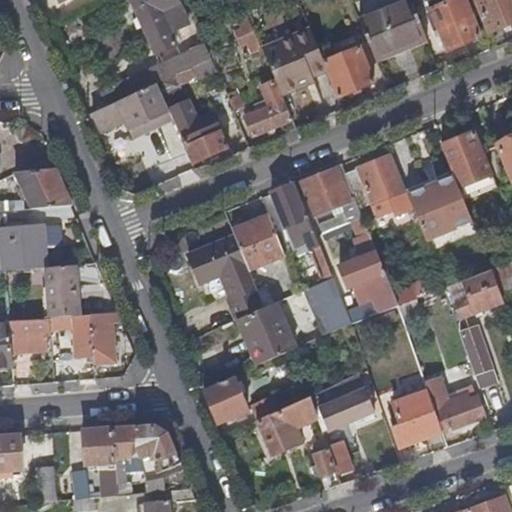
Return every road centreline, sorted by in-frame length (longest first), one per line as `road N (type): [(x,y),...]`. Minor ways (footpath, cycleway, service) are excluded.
road 1 (residential): [(511,65),(110,230)]
road 2 (residential): [(339,511),(511,452)]
road 3 (residential): [(179,398),(110,230)]
road 4 (residential): [(0,412),(179,398)]
road 5 (residential): [(110,230),(48,92)]
road 6 (residential): [(227,511),(179,398)]
